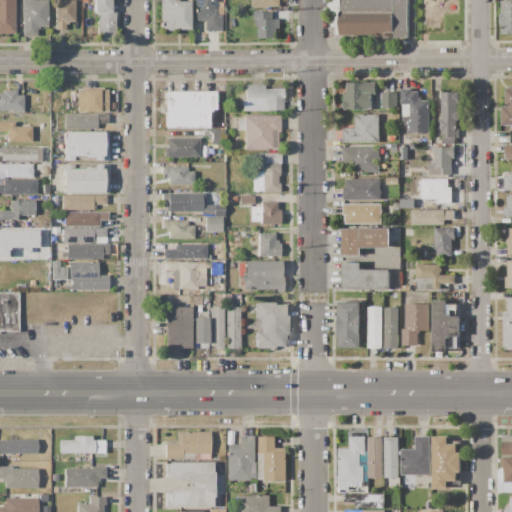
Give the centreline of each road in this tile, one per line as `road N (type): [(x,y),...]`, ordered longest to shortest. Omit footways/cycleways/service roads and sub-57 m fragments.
road 1 (primary): [(0,394),(511,395)]
road 2 (residential): [(139,0),(138,511)]
road 3 (residential): [(0,62),(511,61)]
road 4 (residential): [(481,0),(481,511)]
road 5 (residential): [(317,0),(317,289)]
road 6 (residential): [(317,304),(315,511)]
